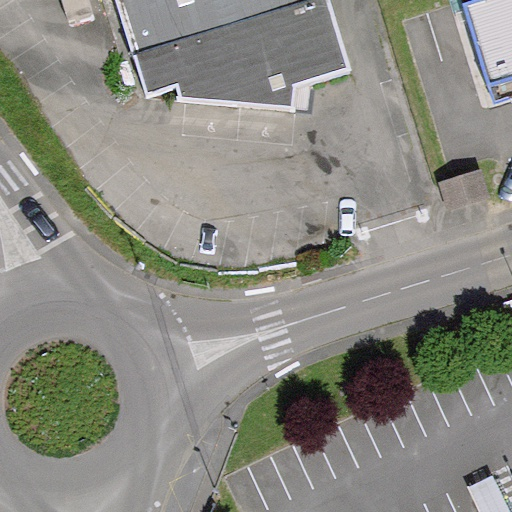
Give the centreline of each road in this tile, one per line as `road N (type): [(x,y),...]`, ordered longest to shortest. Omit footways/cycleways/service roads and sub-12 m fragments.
road 1 (residential): [(155,367),(511,253)]
road 2 (unclassified): [(89,491),(124,473),(148,443),(159,406),(155,367)]
road 3 (unclassified): [(155,367),(133,332),(98,308),(36,305)]
